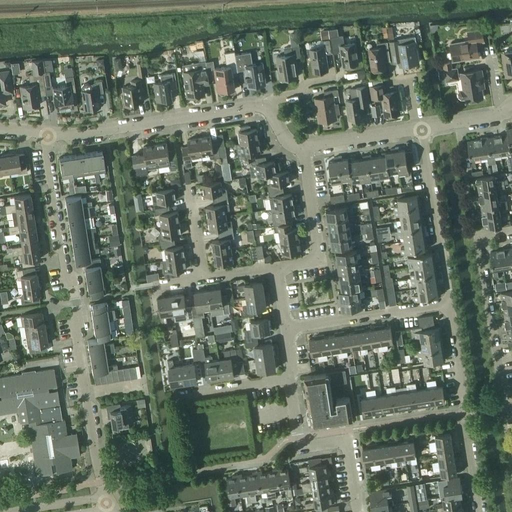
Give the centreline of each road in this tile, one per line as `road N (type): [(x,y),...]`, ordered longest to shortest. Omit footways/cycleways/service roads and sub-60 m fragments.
road 1 (residential): [(106,502),(75,337),(79,301),(64,270),(45,134)]
road 2 (residential): [(301,146),(284,138),(262,106),(45,134)]
road 3 (residential): [(479,511),(448,307)]
road 4 (residential): [(511,398),(504,399),(478,237),(511,232)]
road 5 (residential): [(448,307),(422,128)]
road 6 (residential): [(285,330),(448,307)]
road 7 (residential): [(276,267),(317,262),(301,146)]
road 8 (residential): [(422,128),(301,146)]
